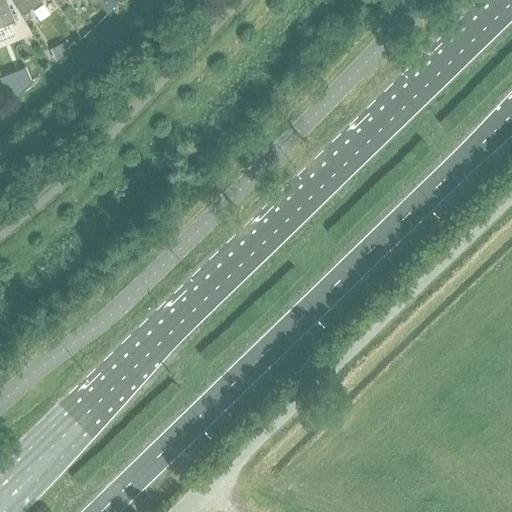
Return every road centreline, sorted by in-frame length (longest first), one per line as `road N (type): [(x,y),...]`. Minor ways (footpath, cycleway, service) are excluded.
road 1 (primary): [(510,0),(0,494)]
road 2 (primary): [(101,511),(511,114)]
road 3 (unclassified): [(179,511),(511,206)]
